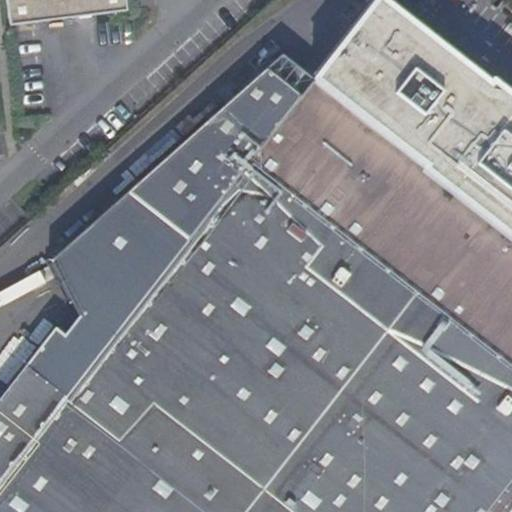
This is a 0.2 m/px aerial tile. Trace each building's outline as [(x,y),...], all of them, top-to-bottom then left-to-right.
[(11,0),(15,25),(93,15),(132,9),(132,6),(131,0),(11,0)] [(373,0),(309,81),(511,237),(511,105),(402,20),(402,21),(374,0),(373,0)] [(511,237),(309,81),(277,56),(122,194),(142,233),(150,248),(167,262),(99,349),(79,375),(61,399),(21,368),(0,394),(0,511),(507,511),(511,506),(511,237)] [(142,233),(57,343),(76,358),(89,342),(99,349),(167,262),(150,248),(142,233)] [(15,363),(21,368),(25,361),(1,343),(0,344),(0,361),(10,369),(15,363)] [(25,361),(21,368),(61,399),(79,375),(38,344),(25,361)]
